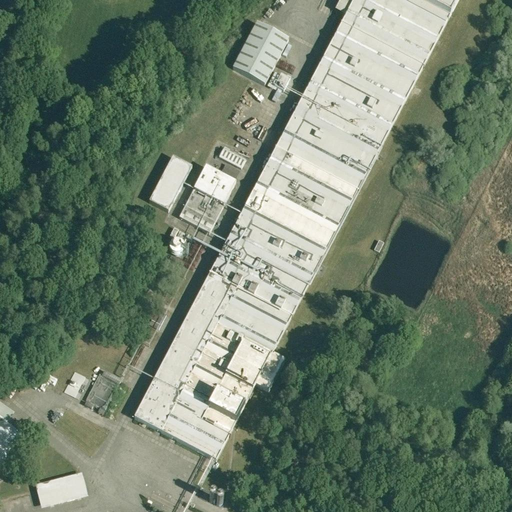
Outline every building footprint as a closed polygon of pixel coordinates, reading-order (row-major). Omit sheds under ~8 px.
[(354,0),(351,7),(345,17),(335,38),(331,45),(307,90),(300,105),(290,123),(289,125),(284,134),(259,182),(255,189),(241,216),(232,233),(196,302),(193,308),(173,345),(154,382),(151,388),(134,420),(154,430),(161,434),(170,438),(177,442),(202,455),(216,463),(233,430),(237,432),(239,428),(235,426),(255,387),(261,390),(268,394),(285,362),(280,359),(276,357),(272,355),(273,354),(276,347),(278,344),(302,298),(375,159),(377,155),(449,18),(455,6),(458,0),(354,0)] [(257,25),(252,35),(233,71),(265,87),(289,41),(257,25)] [(281,94),(287,81),(280,77),(273,89),(275,90),(269,100),(273,102),(278,92),(281,94)] [(241,171),(246,161),(239,158),(240,156),(235,153),(234,155),(229,152),(230,151),(225,148),(219,159),(241,171)] [(155,192),(150,204),(168,214),(191,169),(173,159),(155,192)] [(205,169),(192,196),(179,219),(206,233),(234,183),(205,169)] [(174,229),(169,238),(174,241),(178,232),(174,229)] [(374,251),(379,254),(383,244),(378,242),(374,251)] [(150,291),(144,302),(158,310),(164,299),(150,291)] [(149,327),(158,331),(166,315),(157,311),(149,327)] [(75,373),(64,393),(78,400),(88,380),(75,373)] [(105,412),(120,383),(103,374),(102,377),(99,375),(85,402),(105,412)] [(0,471),(7,462),(23,439),(24,438),(23,437),(6,425),(0,420),(0,471)] [(41,490),(40,486),(39,486),(44,506),(83,495),(79,480),(41,490)]
